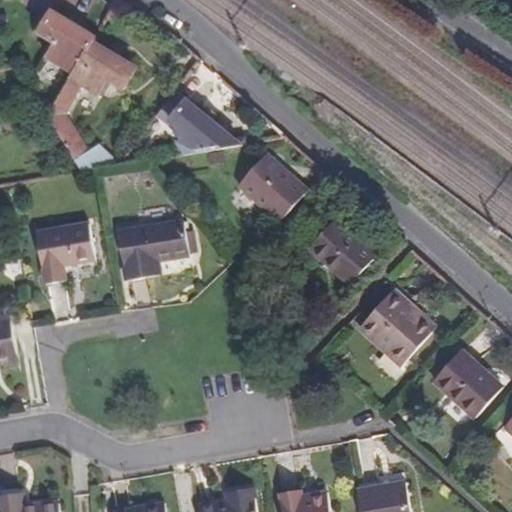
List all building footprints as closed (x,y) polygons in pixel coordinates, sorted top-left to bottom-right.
[(91,46),(94,40),(49,12),(35,33),(56,46),(46,61),(73,78),(91,46)] [(73,78),(50,118),(84,173),(96,171),(120,166),(98,148),(88,156),(63,118),(81,89),(97,99),(107,84),(120,92),(134,71),(91,46),(73,78)] [(241,145),(176,92),(161,112),(181,129),(178,134),(185,141),(180,148),(188,154),(241,145)] [(280,224),(309,192),(268,155),(240,187),(280,224)] [(352,287),(380,257),(339,221),(312,250),(352,287)] [(126,282),(161,277),(158,262),(189,257),(184,223),(118,233),(126,282)] [(89,225),(36,234),(45,286),(66,283),(65,268),(95,263),(89,225)] [(436,329),(394,291),(360,329),(402,367),(436,329)] [(0,365),(18,363),(10,319),(0,320),(0,365)] [(503,387),(462,350),(434,381),(475,418),(503,387)] [(404,511),(400,482),(355,489),(358,511),(404,511)] [(193,511),(251,511),(248,488),(220,492),(222,502),(193,507),(193,511)] [(277,495),(279,511),(327,511),(325,495),(299,498),(298,492),(277,495)] [(0,507),(0,511),(61,511),(61,508),(26,511),(24,497),(0,499),(0,507)] [(161,511),(160,503),(110,511),(161,511)]
